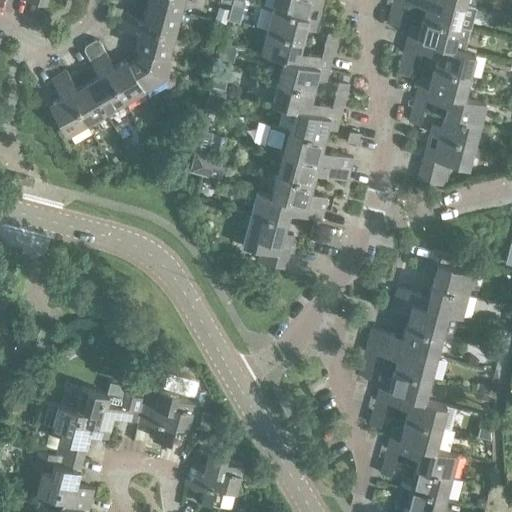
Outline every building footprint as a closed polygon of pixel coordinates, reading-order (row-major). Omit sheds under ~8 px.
[(183,0),(146,0),(146,3),(180,13),(183,0)] [(320,7),(321,0),(273,0),(272,7),(308,16),(308,15),(311,5),(320,7)] [(426,3),(423,14),(470,27),(475,6),(451,0),(411,0),(418,2),(418,1),(426,3)] [(123,9),(121,19),(174,34),(180,13),(146,3),(143,15),(123,9)] [(272,7),(266,28),(302,38),(305,27),(315,29),(318,18),(308,15),(308,16),(272,7)] [(391,10),(388,20),(398,23),(401,12),(391,10)] [(410,23),(407,34),(407,35),(453,47),(453,45),(465,48),(471,27),(470,27),(423,14),(420,25),(410,23)] [(174,34),(121,19),(118,28),(138,33),(134,46),(140,48),(169,55),(169,52),(174,34)] [(302,38),(266,28),(261,51),(283,56),(283,57),(327,69),(331,56),(308,50),(307,52),(299,49),(302,38)] [(324,40),(334,43),(337,32),(327,30),(324,40)] [(436,52),(433,65),(469,75),(475,51),(465,48),(453,45),(453,47),(407,35),(404,45),(427,51),(428,50),(436,52)] [(123,99),(141,89),(142,88),(127,63),(128,62),(126,58),(114,65),(103,48),(99,40),(95,39),(90,42),(123,99)] [(98,75),(88,80),(105,110),(123,99),(90,42),(85,45),(84,49),(98,75)] [(218,58),(221,46),(209,43),(207,51),(210,56),(218,58)] [(138,57),(128,62),(127,63),(142,88),(141,89),(143,92),(166,79),(173,53),(169,52),(169,55),(140,48),(138,57)] [(283,57),(278,78),(313,88),(316,75),(325,77),(327,69),(283,57)] [(401,59),(399,69),(408,72),(411,62),(401,59)] [(421,72),(418,83),(418,84),(463,97),(464,94),(469,75),(433,65),(430,74),(421,72)] [(86,121),(105,110),(88,80),(76,88),(66,70),(59,73),(86,121)] [(67,132),(86,121),(59,73),(50,78),(61,96),(49,103),(67,132)] [(223,79),(215,77),(213,86),(220,88),(223,79)] [(310,97),(313,88),(278,78),(272,100),(295,106),(339,117),(344,98),(334,95),(332,102),(319,99),(319,100),(310,97)] [(345,91),(348,80),(338,78),(335,88),(345,91)] [(418,84),(415,94),(439,101),(439,100),(447,102),(444,114),(480,124),(486,100),(464,94),(463,97),(418,84)] [(220,88),(212,87),(210,95),(218,97),(220,88)] [(295,106),(289,127),(324,136),(327,125),(336,127),(339,117),(295,106)] [(412,108),(409,119),(419,122),(422,111),(412,108)] [(438,135),(438,137),(474,146),(480,124),(444,114),(441,125),(431,122),(429,133),(438,135)] [(200,127),(194,149),(207,152),(213,131),(200,127)] [(289,127),(283,149),(349,166),(352,154),(329,148),(329,149),(321,147),(324,136),(289,127)] [(356,141),(359,130),(349,128),(346,138),(356,141)] [(426,143),(420,166),(448,174),(451,162),(469,166),(474,146),(438,137),(435,146),(426,143)] [(346,178),(349,166),(283,149),(278,171),(313,180),(316,168),(324,170),(324,172),(346,178)] [(194,151),(190,170),(209,175),(214,157),(194,151)] [(448,174),(420,166),(418,176),(445,183),(448,174)] [(278,171),(272,191),(272,192),(315,204),(315,205),(324,208),(328,194),(319,192),(318,193),(310,191),(313,180),(278,171)] [(258,188),(252,210),(287,220),(290,207),(298,210),(298,211),(322,217),(324,208),(315,205),(315,204),(272,192),(272,191),(258,188)] [(243,244),(260,249),(288,256),(294,233),(284,230),(287,220),(252,210),(243,244)] [(433,271),(430,283),(466,292),(472,270),(459,266),(462,255),(429,247),(424,269),(433,271)] [(285,265),(288,256),(260,249),(258,258),(285,265)] [(446,311),(461,315),(466,292),(430,283),(427,294),(420,292),(420,291),(396,285),(393,296),(403,298),(402,299),(446,311)] [(441,332),(446,311),(402,299),(403,298),(393,296),(389,308),(398,311),(399,310),(408,312),(405,323),(441,332)] [(371,325),(368,337),(435,354),(441,332),(405,323),(402,334),(394,333),(395,332),(371,325)] [(397,355),(394,367),(429,376),(435,354),(368,337),(365,348),(389,355),(389,353),(397,355)] [(362,362),(359,372),(369,375),(372,365),(362,362)] [(382,375),(379,386),(424,398),(424,397),(429,376),(394,367),(391,377),(382,375)] [(82,385),(76,406),(85,408),(82,419),(109,426),(112,413),(137,420),(143,395),(124,390),(120,404),(106,400),(109,392),(82,385)] [(424,398),(379,386),(376,398),(399,404),(399,403),(408,405),(405,416),(440,425),(450,428),(456,405),(424,397),(424,398)] [(155,398),(143,395),(137,420),(154,424),(151,436),(170,441),(175,423),(187,426),(193,400),(176,396),(177,392),(158,387),(155,398)] [(12,392),(7,408),(18,411),(23,396),(12,392)] [(85,408),(76,406),(59,402),(53,425),(62,428),(57,450),(82,456),(89,431),(106,436),(109,426),(82,419),(85,408)] [(372,411),(370,421),(380,424),(382,414),(372,411)] [(393,425),(390,436),(434,447),(435,446),(440,425),(405,416),(402,427),(393,425)] [(419,454),(416,465),(451,474),(457,452),(435,446),(434,447),(390,436),(387,447),(411,453),(411,452),(419,454)] [(76,482),(82,456),(57,450),(56,452),(40,448),(35,466),(43,468),(37,490),(63,496),(66,488),(91,495),(93,486),(76,482)] [(186,483),(199,487),(203,488),(200,500),(220,505),(224,488),(235,491),(242,464),(225,460),(226,456),(207,451),(203,463),(193,460),(186,483)] [(383,461),(380,471),(390,474),(393,464),(383,461)] [(401,486),(410,488),(410,487),(446,496),(451,474),(416,465),(413,477),(404,474),(401,486)] [(398,495),(395,506),(393,511),(441,511),(446,496),(410,487),(410,488),(408,498),(398,495)] [(49,511),(86,511),(91,495),(66,488),(63,496),(60,508),(51,506),(49,511)]
